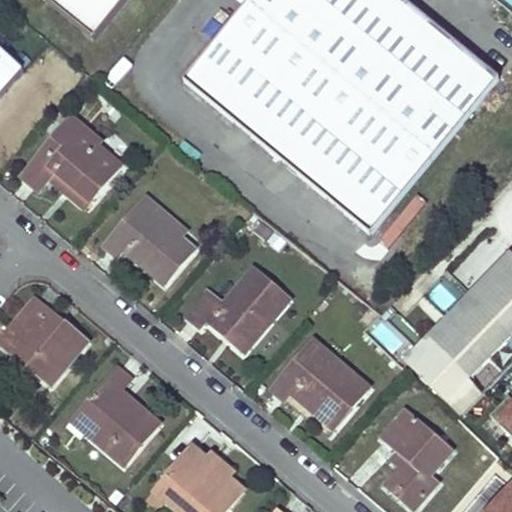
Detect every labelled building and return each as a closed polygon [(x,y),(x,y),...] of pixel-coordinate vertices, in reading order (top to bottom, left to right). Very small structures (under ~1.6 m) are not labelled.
[(39,0),(89,41),(123,0),(39,0)] [(371,239),(499,82),(398,0),(252,0),(183,85),(371,239)] [(0,100),(23,76),(0,55),(0,100)] [(99,146),(72,122),(23,179),(38,193),(49,181),(63,192),(69,186),(90,204),(120,168),(97,148),(99,146)] [(90,204),(69,186),(63,192),(84,211),(90,204)] [(184,233),(147,202),(107,249),(116,259),(122,253),(139,268),(143,264),(168,284),(194,254),(178,239),(184,233)] [(402,362),(446,404),(511,335),(511,259),(507,255),(466,297),(402,362)] [(168,284),(143,264),(139,268),(163,289),(168,284)] [(249,351),(289,303),(253,271),(222,307),(209,295),(188,321),(200,332),(206,323),(222,336),(227,333),(249,351)] [(85,344),(34,303),(0,344),(50,387),(85,344)] [(249,351),(227,333),(222,336),(244,357),(249,351)] [(369,390),(314,345),(272,393),(284,403),(289,397),(326,427),(345,404),(351,410),(369,390)] [(119,373),(74,424),(123,467),(158,427),(120,391),(128,381),(119,373)] [(511,393),(488,418),(511,441),(511,393)] [(333,433),(351,410),(345,404),(326,427),(333,433)] [(452,454),(406,415),(383,440),(397,454),(407,463),(399,472),(385,488),(413,511),(437,486),(429,479),(452,454)] [(205,462),(193,452),(156,493),(177,511),(225,511),(242,494),(230,482),(205,462)] [(235,475),(211,454),(205,462),(230,482),(235,475)] [(407,463),(397,454),(389,464),(399,472),(407,463)] [(511,511),(511,491),(493,511),(511,511)]
